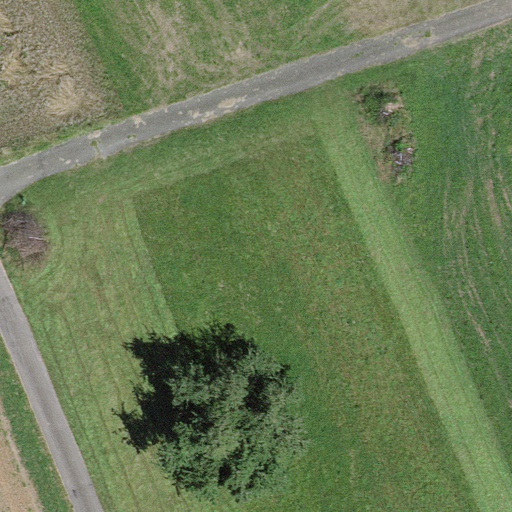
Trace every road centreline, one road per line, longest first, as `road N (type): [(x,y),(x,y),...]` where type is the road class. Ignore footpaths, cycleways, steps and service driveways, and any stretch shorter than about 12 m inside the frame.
road 1 (track): [(0,180),(504,0)]
road 2 (unclassified): [(88,511),(0,285)]
